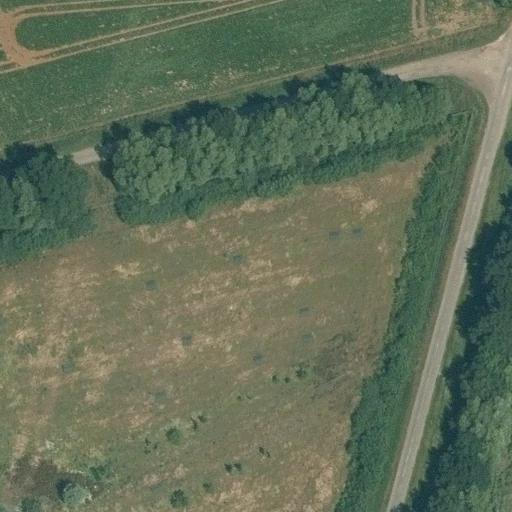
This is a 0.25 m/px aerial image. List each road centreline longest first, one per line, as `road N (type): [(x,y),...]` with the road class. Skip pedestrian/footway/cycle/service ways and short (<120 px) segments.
road 1 (unclassified): [(511,46),(0,182)]
road 2 (unclassified): [(511,68),(397,511)]
